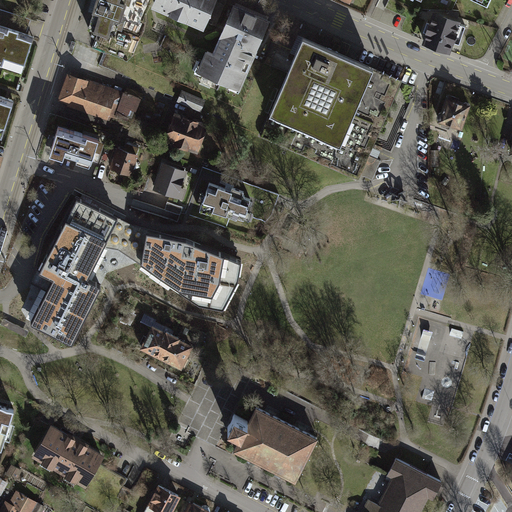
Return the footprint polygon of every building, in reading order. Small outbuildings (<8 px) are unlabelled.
[(98,0),(89,31),(115,39),(118,31),(122,32),(125,23),(121,22),(126,7),(130,8),(132,0),(98,0)] [(217,0),(157,0),(154,10),(205,30),(217,0)] [(272,23),(236,8),(215,57),(207,53),(198,74),(242,92),(272,23)] [(456,18),(431,9),(420,41),(445,50),(456,18)] [(0,26),(0,76),(2,77),(4,69),(21,75),(33,37),(0,26)] [(303,37),(260,136),(359,178),(401,80),(358,61),(303,37)] [(141,95),(69,69),(58,98),(68,101),(67,103),(108,118),(112,108),(134,115),(141,95)] [(206,98),(182,88),(177,99),(201,109),(206,98)] [(470,102),(445,94),(436,119),(446,122),(461,127),(470,102)] [(15,101),(0,96),(0,138),(2,140),(15,101)] [(209,124),(176,113),(167,139),(200,150),(209,124)] [(91,158),(98,139),(58,126),(49,152),(63,157),(65,149),(91,158)] [(140,152),(119,145),(112,165),(133,173),(140,152)] [(374,150),(366,177),(374,179),(382,152),(374,150)] [(184,167),(161,158),(151,187),(181,199),(188,178),(183,175),(184,167)] [(231,190),(210,182),(201,209),(211,212),(212,208),(237,217),(238,215),(244,217),(244,216),(249,218),(251,211),(247,210),(250,199),(244,197),(245,195),(242,194),(243,190),(232,187),(231,190)] [(102,246),(118,217),(72,193),(45,237),(36,268),(29,281),(46,290),(31,321),(72,342),(101,284),(88,277),(102,246)] [(170,202),(167,208),(181,214),(184,207),(170,202)] [(118,217),(102,246),(118,249),(201,303),(223,307),(238,278),(241,260),(186,238),(147,231),(118,217)] [(151,323),(140,345),(151,351),(173,361),(181,366),(192,344),(151,323)] [(0,448),(12,409),(0,405),(0,448)] [(252,421),(235,412),(227,428),(242,435),(235,449),(298,481),(319,437),(258,407),(252,421)] [(48,425),(31,454),(83,484),(100,454),(48,425)] [(441,479),(397,458),(389,474),(392,476),(380,502),(368,496),(360,511),(418,511),(426,495),(432,497),(441,479)] [(20,469),(9,464),(4,474),(15,480),(20,469)] [(160,480),(150,499),(170,510),(181,491),(160,480)] [(4,500),(0,506),(0,511),(14,511),(16,509),(20,511),(39,511),(43,506),(14,489),(7,502),(4,500)] [(191,496),(182,511),(210,511),(213,507),(191,496)]
